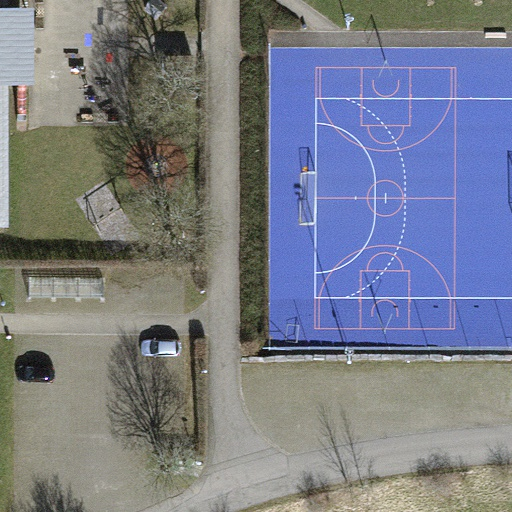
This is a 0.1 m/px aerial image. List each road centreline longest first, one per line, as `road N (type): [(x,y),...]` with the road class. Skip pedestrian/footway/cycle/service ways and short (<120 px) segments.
road 1 (unknown): [(233,0),(253,490)]
road 2 (residential): [(511,446),(306,472),(190,511)]
